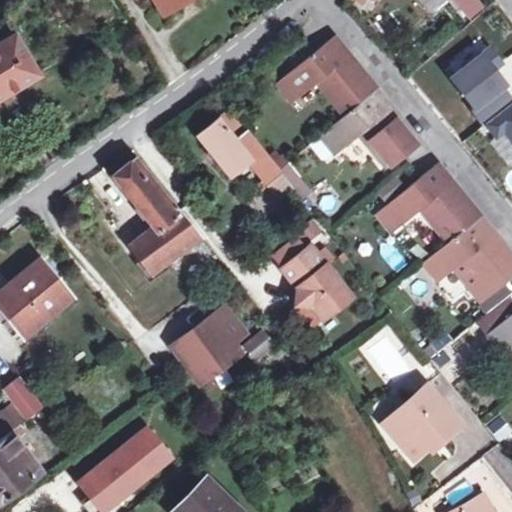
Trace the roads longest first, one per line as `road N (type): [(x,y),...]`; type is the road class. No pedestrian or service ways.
road 1 (residential): [(0,219),(207,81),(299,0)]
road 2 (residential): [(321,0),(511,229)]
